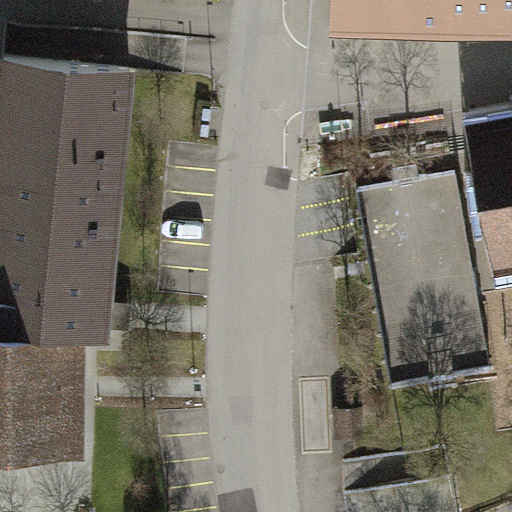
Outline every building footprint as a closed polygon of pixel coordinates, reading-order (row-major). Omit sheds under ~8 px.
[(511,47),(511,0),(331,0),(330,41),(511,47)] [(139,64),(0,50),(0,322),(90,330),(115,332),(139,64)] [(511,115),(474,121),(498,279),(511,276),(511,115)] [(413,255),(474,247),(464,168),(370,180),(386,310),(419,306),(413,255)] [(0,454),(96,454),(90,330),(0,324),(0,454)] [(355,511),(462,511),(454,470),(351,491),(355,511)]
